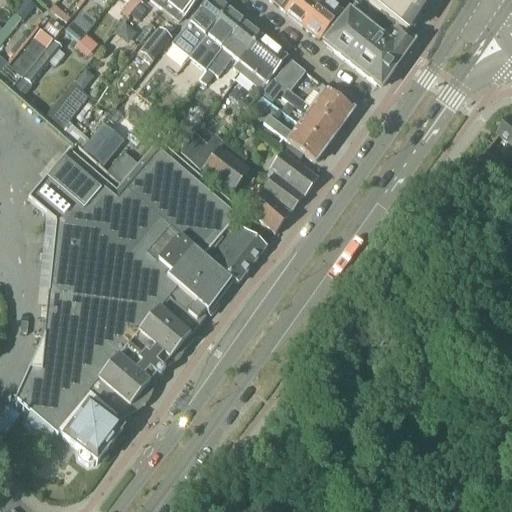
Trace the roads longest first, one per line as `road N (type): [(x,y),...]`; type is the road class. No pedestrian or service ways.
road 1 (secondary): [(149,511),(499,30)]
road 2 (secondary): [(392,127),(114,511)]
road 3 (residential): [(375,114),(232,0)]
road 4 (secondary): [(471,12),(392,127)]
